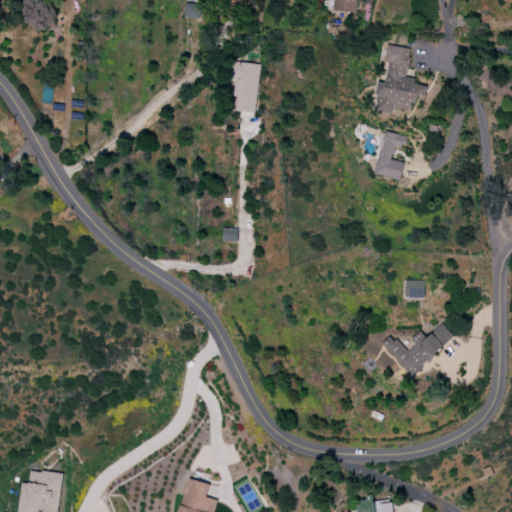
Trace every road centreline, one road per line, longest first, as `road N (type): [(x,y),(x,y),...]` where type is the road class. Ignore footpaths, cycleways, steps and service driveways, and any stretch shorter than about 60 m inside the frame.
road 1 (residential): [(217,324),(275,431),(318,451),(415,452),(459,435),(496,401),(504,284)]
road 2 (residential): [(0,81),(79,204),(217,324)]
road 3 (residential): [(504,284),(473,100),(456,65),(443,0)]
road 4 (residential): [(217,324),(177,420),(101,476),(82,511)]
